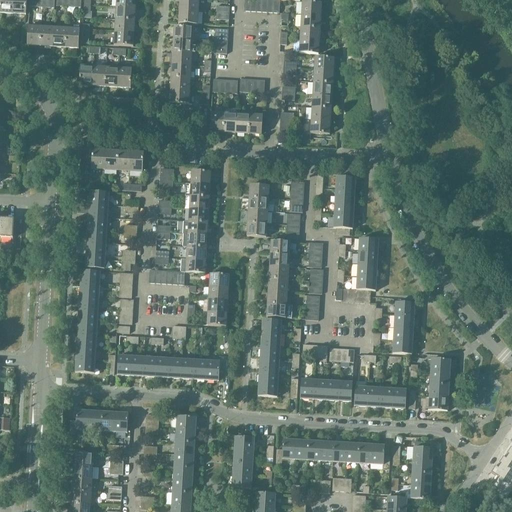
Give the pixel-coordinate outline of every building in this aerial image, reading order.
[(0,0),(0,14),(13,15),(13,0),(0,0)] [(13,0),(13,15),(26,15),(26,0),(13,0)] [(116,0),(116,8),(135,9),(135,0),(116,0)] [(179,0),(179,12),(198,13),(199,0),(194,0),(179,0)] [(302,3),(302,16),(321,17),(321,4),(302,3)] [(116,8),(116,21),(135,22),(135,9),(116,8)] [(198,13),(179,12),(179,25),(198,26),(198,13)] [(302,16),(301,28),(320,30),(321,17),(302,16)] [(135,22),(116,21),(115,33),(134,34),(135,22)] [(27,46),(40,47),(41,28),(28,27),(27,46)] [(174,27),(174,40),(193,42),(193,29),(174,27)] [(54,29),(41,28),(40,47),(53,48),(54,29)] [(301,28),(300,41),(319,42),(320,30),(301,28)] [(66,29),(54,29),(53,48),(65,49),(65,48),(66,29)] [(66,29),(65,48),(78,49),(80,30),(66,29)] [(134,34),(115,33),(114,46),(133,47),(134,34)] [(174,40),(173,53),(192,54),(193,42),(174,40)] [(319,42),(300,41),(299,54),(318,55),(319,42)] [(191,67),(192,54),(173,53),(172,66),(191,67)] [(315,58),(314,71),(333,72),(334,59),(315,58)] [(190,79),(191,67),(172,66),(171,78),(190,79)] [(79,86),(92,87),(94,68),(80,67),(79,86)] [(92,87),(105,88),(106,69),(94,68),(92,87)] [(105,88),(118,88),(119,69),(106,69),(105,88)] [(119,69),(118,88),(131,89),(132,70),(119,69)] [(314,71),(314,84),(333,85),(333,72),(314,71)] [(190,91),(190,79),(171,78),(170,91),(190,91)] [(313,96),(332,97),(333,85),(314,84),(313,96)] [(189,105),(190,91),(170,91),(170,104),(189,105)] [(313,96),(312,109),(331,110),(332,97),(313,96)] [(312,109),(311,121),(330,123),(331,110),(312,109)] [(223,133),(224,114),(211,113),(210,133),(223,133)] [(237,115),(224,114),(223,133),(236,134),(237,115)] [(236,134),(248,135),(249,116),(237,115),(236,134)] [(249,116),(248,135),(261,136),(263,117),(249,116)] [(311,122),(304,121),(304,122),(305,122),(304,140),(310,141),(311,135),(330,136),(330,123),(311,121),(311,122)] [(91,170),(105,171),(106,151),(92,151),(92,161),(91,170)] [(105,171),(117,171),(118,152),(106,151),(105,171)] [(117,171),(130,172),(131,153),(118,152),(117,171)] [(131,153),(130,172),(143,173),(144,154),(131,153)] [(191,185),(210,186),(211,173),(192,172),(191,185)] [(337,178),(336,191),(355,192),(356,179),(337,178)] [(190,198),(209,199),(210,186),(191,185),(190,198)] [(250,186),(249,199),(268,200),(269,187),(250,186)] [(335,204),(354,205),(355,192),(336,191),(335,204)] [(90,193),(89,206),(108,207),(109,194),(90,193)] [(189,210),(209,211),(209,199),(190,198),(189,210)] [(249,199),(248,212),(268,213),(268,200),(249,199)] [(335,204),(334,216),(353,217),(354,205),(335,204)] [(107,219),(108,207),(89,206),(88,218),(107,219)] [(189,210),(189,223),(208,224),(209,211),(189,210)] [(248,212),(248,224),(267,225),(268,213),(248,212)] [(353,217),(334,216),(333,229),(336,229),(350,230),(353,231),(353,217)] [(0,233),(0,238),(13,239),(14,217),(1,217),(0,233)] [(107,219),(88,218),(88,231),(107,232),(107,219)] [(189,223),(188,235),(207,236),(208,224),(189,223)] [(267,225),(248,224),(247,237),(266,238),(267,225)] [(106,245),(107,232),(88,231),(87,243),(106,245)] [(188,235),(187,248),(206,249),(207,236),(188,235)] [(359,240),(359,253),(378,254),(379,241),(359,240)] [(289,256),(290,243),(271,242),(270,255),(289,256)] [(86,256),(105,257),(106,245),(87,243),(86,256)] [(187,248),(187,260),(206,262),(206,249),(187,248)] [(359,253),(358,266),(377,267),(378,254),(359,253)] [(270,255),(270,267),(289,268),(289,256),(270,255)] [(105,257),(86,256),(85,269),(104,270),(105,257)] [(206,262),(187,260),(186,274),(205,275),(206,262)] [(358,266),(357,278),(376,279),(377,267),(358,266)] [(270,267),(269,280),(288,281),(289,268),(270,267)] [(81,272),(80,285),(99,286),(100,273),(81,272)] [(210,275),(209,288),(228,289),(229,276),(210,275)] [(376,279),(357,278),(356,291),(360,291),(365,292),(367,292),(371,292),(376,292),(376,279)] [(269,280),(268,292),(287,294),(288,281),(269,280)] [(80,285),(80,298),(99,299),(99,286),(80,285)] [(209,288),(209,301),(228,302),(228,289),(209,288)] [(286,306),(287,294),(268,292),(267,305),(286,306)] [(80,298),(79,310),(98,311),(99,299),(80,298)] [(227,314),(228,302),(209,301),(208,313),(227,314)] [(396,304),(395,317),(414,318),(415,305),(396,304)] [(286,319),(286,306),(267,305),(266,318),(286,319)] [(79,310),(78,323),(97,324),(98,311),(79,310)] [(226,328),(227,314),(208,313),(207,326),(226,328)] [(414,318),(395,317),(394,329),(413,330),(414,318)] [(263,321),(262,334),(281,335),(282,322),(263,321)] [(97,324),(78,323),(77,335),(96,336),(97,324)] [(394,329),(393,342),(412,343),(413,330),(394,329)] [(262,334),(261,347),(280,348),(281,335),(262,334)] [(77,335),(77,348),(96,349),(96,336),(77,335)] [(412,343),(393,342),(393,355),(412,356),(412,343)] [(261,347),(260,359),(279,360),(280,348),(261,347)] [(77,348),(76,360),(95,362),(96,349),(77,348)] [(117,376),(130,377),(131,358),(118,357),(117,376)] [(144,359),(131,358),(130,377),(143,378),(144,359)] [(156,359),(144,359),(143,378),(155,378),(156,359)] [(168,379),(169,360),(156,359),(155,378),(168,379)] [(259,372),(279,373),(279,360),(260,359),(259,372)] [(95,362),(76,360),(75,374),(94,375),(95,362)] [(180,380),(182,361),(169,360),(168,379),(180,380)] [(450,361),(431,360),(431,373),(450,374),(450,361)] [(180,380),(193,381),(194,362),(182,361),(180,380)] [(193,381),(206,381),(207,362),(194,362),(193,381)] [(207,362),(206,381),(219,382),(219,372),(220,363),(207,362)] [(259,372),(259,384),(278,385),(279,373),(259,372)] [(431,373),(430,386),(449,387),(450,374),(431,373)] [(300,400),(313,401),(314,382),(301,381),(300,400)] [(326,401),(327,382),(314,382),(313,401),(326,401)] [(339,383),(327,382),(326,401),(338,402),(339,383)] [(339,383),(338,402),(351,403),(352,384),(339,383)] [(259,384),(258,397),(277,398),(278,385),(259,384)] [(430,386),(429,398),(448,399),(449,387),(430,386)] [(354,407),(367,408),(368,389),(355,388),(354,407)] [(367,408),(380,409),(381,390),(368,389),(367,408)] [(380,409),(392,409),(394,390),(381,390),(380,409)] [(394,390),(392,409),(405,410),(407,391),(394,390)] [(448,399),(429,398),(428,411),(448,412),(448,399)] [(76,431),(89,432),(90,413),(77,412),(76,422),(76,431)] [(89,432),(101,432),(103,413),(90,413),(89,432)] [(101,432),(114,433),(115,414),(103,413),(101,432)] [(115,414),(114,433),(127,434),(128,415),(115,414)] [(177,418),(176,431),(195,432),(196,419),(177,418)] [(176,431),(176,443),(195,444),(195,432),(176,431)] [(235,438),(234,451),(253,452),(254,439),(235,438)] [(295,461),(296,442),(283,441),(282,451),(282,460),(295,461)] [(295,461),(308,462),(309,442),(296,442),(295,461)] [(308,462),(320,462),(321,443),(309,442),(308,462)] [(195,444),(176,443),(175,456),(194,457),(195,444)] [(320,462),(333,463),(334,444),(321,443),(320,462)] [(345,464),(346,445),(334,444),(333,463),(345,464)] [(359,446),(346,445),(345,464),(358,465),(359,446)] [(358,465),(370,465),(372,446),(359,446),(358,465)] [(372,446),(370,465),(384,466),(384,457),(385,447),(372,446)] [(511,500),(511,446),(492,477),(493,477),(491,480),(497,484),(494,490),(499,493),(498,495),(509,506),(511,500)] [(414,449),(413,462),(432,463),(433,450),(414,449)] [(234,451),(234,464),(253,465),(253,452),(234,451)] [(74,454),(74,467),(93,468),(93,455),(74,454)] [(175,456),(174,469),(193,470),(194,457),(175,456)] [(413,462),(412,474),(431,475),(432,463),(413,462)] [(234,464),(233,476),(252,477),(253,465),(234,464)] [(74,467),(73,479),(92,481),(93,468),(74,467)] [(174,469),(173,481),(192,482),(193,470),(174,469)] [(412,487),(431,488),(431,475),(412,474),(412,487)] [(252,477),(233,476),(232,489),(251,490),(252,477)] [(73,479),(72,492),(91,493),(92,481),(73,479)] [(173,481),(173,494),(192,495),(192,482),(173,481)] [(431,488),(412,487),(411,500),(430,501),(431,488)] [(72,492),(71,505),(90,506),(91,493),(72,492)] [(173,494),(172,506),(191,507),(192,495),(173,494)] [(256,494),(256,507),(275,508),(275,495),(256,494)] [(388,499),(387,511),(392,511),(406,511),(407,500),(388,499)]
